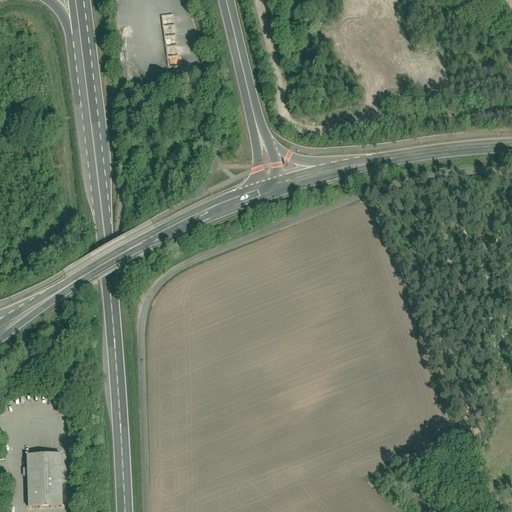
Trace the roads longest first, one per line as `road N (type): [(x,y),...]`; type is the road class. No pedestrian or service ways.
road 1 (residential): [(142,511),(136,329),(158,278),(379,182),(473,166),(511,171)]
road 2 (primary): [(124,511),(87,95)]
road 3 (tertiary): [(8,326),(154,238),(274,192)]
road 4 (primary): [(225,0),(261,140)]
road 5 (tertiary): [(368,164),(511,146)]
